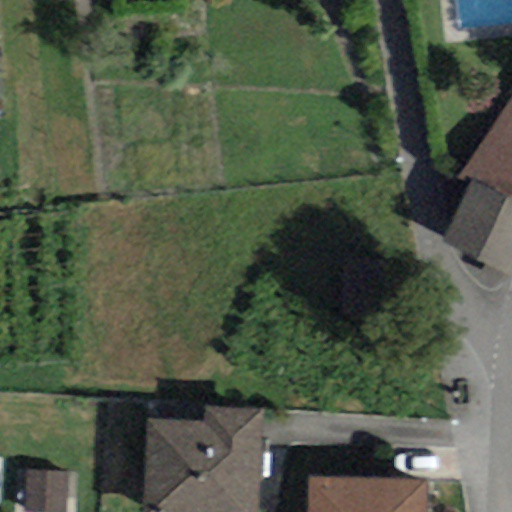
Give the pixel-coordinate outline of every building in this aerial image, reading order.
[(511,101),(456,179),(469,188),(472,183),(511,203),(511,101)] [(507,275),(511,264),(511,203),(472,183),(469,188),(441,240),(507,275)] [(334,261),(330,307),(377,310),(380,265),(334,261)] [(257,511),(262,411),(204,408),(204,424),(147,421),(143,511),(257,511)] [(64,511),(66,474),(24,472),(23,511),(64,511)] [(426,511),(427,481),(307,478),(306,511),(426,511)]
